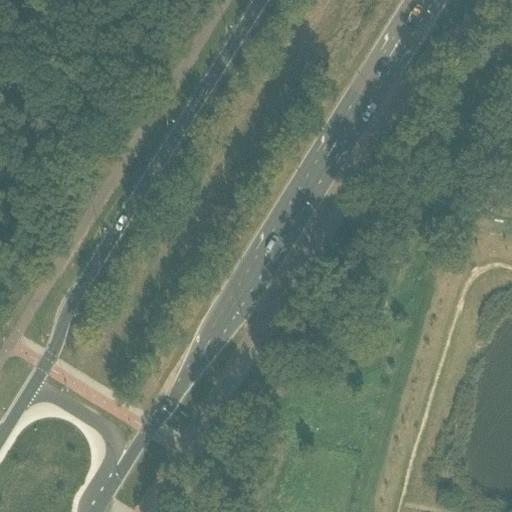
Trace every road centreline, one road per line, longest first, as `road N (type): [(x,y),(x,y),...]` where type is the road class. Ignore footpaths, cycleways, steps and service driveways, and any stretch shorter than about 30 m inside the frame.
road 1 (tertiary): [(122,473),(418,1)]
road 2 (tertiary): [(267,0),(78,293),(25,400)]
road 3 (tertiary): [(122,473),(120,452),(104,431),(77,412),(25,400)]
